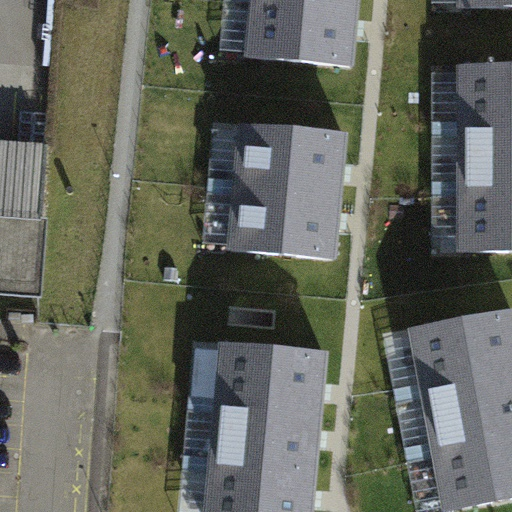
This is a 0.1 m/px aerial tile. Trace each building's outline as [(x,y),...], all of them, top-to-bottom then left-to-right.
[(353,3),(323,0),(253,0),(249,56),(348,65),(353,3)] [(511,70),(464,71),(465,131),(511,130),(511,70)] [(243,129),(237,189),(335,198),(342,139),(243,129)] [(511,130),(465,131),(465,192),(511,191),(511,130)] [(0,145),(0,295),(44,298),(54,149),(0,145)] [(237,189),(231,249),(330,259),(335,198),(237,189)] [(511,191),(465,192),(465,254),(511,254),(511,191)] [(511,321),(416,339),(426,395),(511,379),(511,321)] [(220,349),(215,409),(314,416),(319,357),(220,349)] [(511,379),(426,395),(437,452),(511,438),(511,379)] [(215,409),(210,469),(310,478),(314,416),(215,409)] [(511,438),(437,452),(447,508),(511,496),(511,438)] [(306,511),(310,478),(210,469),(206,511),(306,511)]
